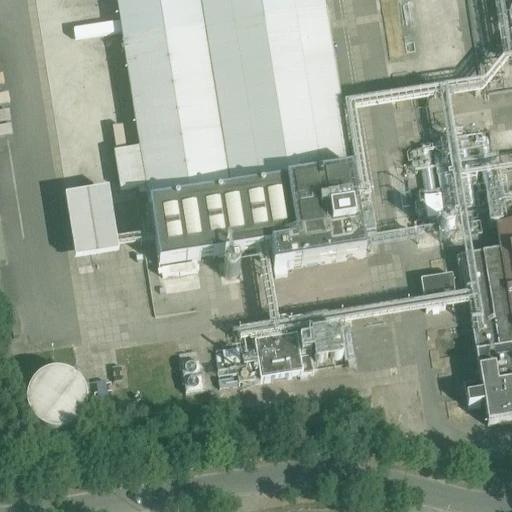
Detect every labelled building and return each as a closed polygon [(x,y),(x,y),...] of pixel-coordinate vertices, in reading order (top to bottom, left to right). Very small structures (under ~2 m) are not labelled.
[(363,261),(320,0),(110,0),(155,271),(257,255),(261,277),(363,261)] [(68,192),(77,260),(124,253),(115,186),(68,192)] [(146,238),(140,207),(119,211),(125,242),(146,238)] [(364,233),(375,231),(372,215),(361,217),(364,233)] [(511,227),(496,230),(500,253),(460,260),(480,384),(463,387),(467,411),(484,409),(487,429),(511,424),(511,227)] [(443,303),(442,296),(457,293),(454,278),(420,284),(424,306),(443,303)] [(260,386),(302,379),(295,340),(253,347),(260,386)] [(32,371),(34,430),(86,428),(84,369),(32,371)]
